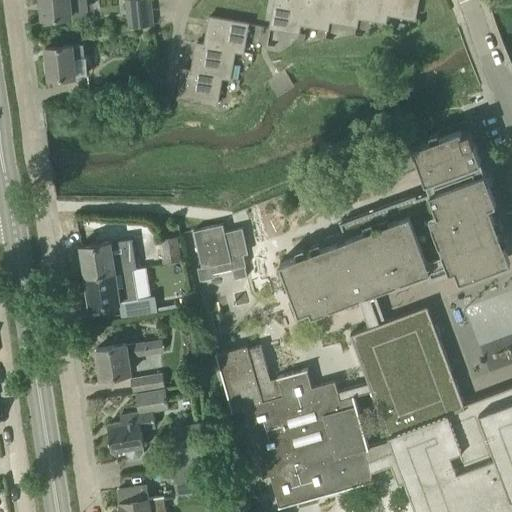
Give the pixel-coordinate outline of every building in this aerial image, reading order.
[(41,0),(43,16),(73,13),(71,0),(41,0)] [(126,0),(130,26),(154,23),(150,0),(126,0)] [(274,0),(270,26),(298,31),(299,23),(303,0),(274,0)] [(303,0),(299,23),(327,28),(329,20),(332,0),(303,0)] [(358,16),(360,0),(332,0),(329,20),(356,24),(358,16)] [(387,13),(389,0),(360,0),(358,16),(385,21),(387,13)] [(415,18),(418,0),(389,0),(387,13),(415,18)] [(243,51),(248,22),(210,16),(204,44),(235,49),(243,51)] [(49,76),(76,74),(77,74),(76,56),(85,55),(84,42),(46,46),(49,76)] [(204,44),(196,42),(191,70),(222,75),(231,77),(235,49),(204,44)] [(191,70),(183,68),(178,97),(217,104),(222,75),(191,70)] [(470,129),(463,132),(461,127),(413,145),(421,166),(426,180),(481,160),(470,129)] [(485,171),(479,173),(417,196),(416,193),(340,221),(344,230),(323,238),(326,243),(313,248),(313,249),(307,251),(307,250),(280,260),(301,316),(358,295),(369,291),(370,296),(430,274),(431,277),(456,268),(460,279),(511,260),(490,204),(497,201),(485,171)] [(216,276),(215,271),(233,267),(235,278),(248,275),(245,265),(246,264),(242,245),(247,244),(243,227),(237,228),(225,231),(223,222),(194,229),(202,265),(198,266),(201,279),(216,276)] [(164,263),(181,261),(177,235),(160,238),(164,263)] [(134,249),(129,250),(128,238),(112,240),(80,245),(85,275),(133,268),(136,267),(134,249)] [(135,285),(133,268),(85,275),(90,306),(119,301),(121,301),(121,300),(137,298),(135,285)] [(511,511),(511,384),(464,402),(428,304),(380,322),(370,296),(369,291),(358,295),(370,326),(351,333),(369,382),(339,393),(335,379),(312,386),(308,368),(308,367),(277,376),(270,378),(261,344),(248,348),(247,344),(216,353),(232,410),(244,406),(249,424),(244,425),(250,445),(255,444),(264,476),(265,475),(271,473),(280,505),(279,505),(279,506),(299,501),(300,505),(320,500),(318,495),(372,479),(373,478),(371,470),(391,463),(398,483),(406,480),(417,511),(511,511)] [(121,301),(119,301),(121,316),(157,310),(154,295),(137,298),(121,300),(121,301)] [(149,353),(147,341),(127,344),(127,343),(97,348),(101,376),(131,372),(129,356),(149,353)] [(136,391),(166,387),(164,372),(132,377),(134,391),(136,391)] [(144,451),(143,445),(145,445),(142,428),(156,425),(153,410),(169,407),(166,387),(136,391),(139,412),(120,414),(121,421),(109,423),(113,450),(127,447),(128,454),(132,458),(140,457),(144,451)] [(175,433),(178,451),(208,447),(205,428),(175,433)] [(178,494),(214,489),(210,461),(180,466),(174,467),(178,494)] [(149,497),(147,484),(119,489),(122,511),(165,511),(163,494),(149,497)] [(268,492),(251,497),(254,511),(272,506),(268,492)]
